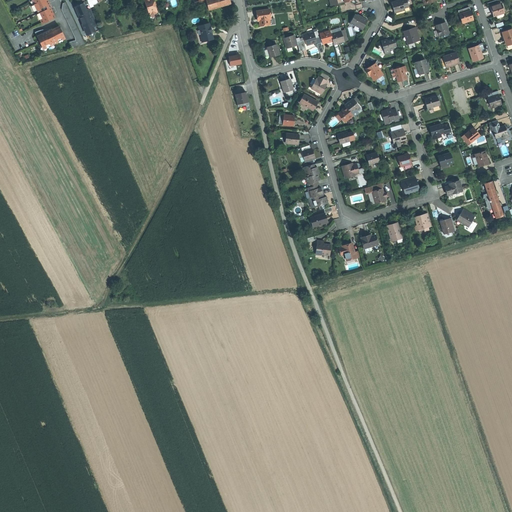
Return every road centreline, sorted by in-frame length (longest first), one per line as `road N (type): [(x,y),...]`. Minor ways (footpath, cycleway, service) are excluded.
road 1 (track): [(0,318),(288,290),(511,228)]
road 2 (track): [(399,511),(289,230),(255,73)]
road 3 (track): [(103,308),(240,20)]
road 4 (residential): [(429,197),(362,219),(345,212),(321,128),(345,76)]
road 5 (residential): [(345,76),(312,62),(255,73),(237,0)]
